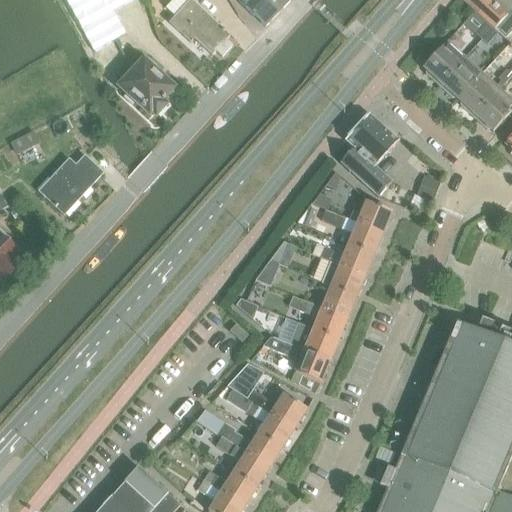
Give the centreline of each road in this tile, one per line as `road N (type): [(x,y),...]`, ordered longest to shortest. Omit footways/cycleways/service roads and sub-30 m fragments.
road 1 (primary): [(0,498),(270,187),(417,0)]
road 2 (primary): [(398,0),(0,439)]
road 3 (unclassified): [(0,329),(299,0)]
road 4 (residential): [(318,511),(345,470),(473,172)]
road 5 (unclassified): [(226,340),(76,511)]
